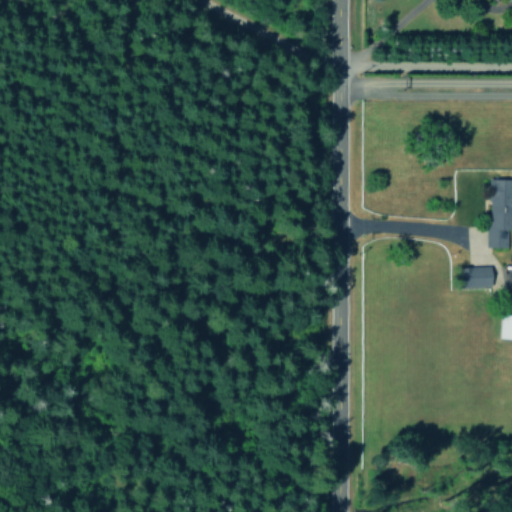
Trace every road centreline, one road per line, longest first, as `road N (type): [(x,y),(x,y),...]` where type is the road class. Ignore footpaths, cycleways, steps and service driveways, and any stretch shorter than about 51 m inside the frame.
road 1 (tertiary): [(326,511),(331,0)]
road 2 (residential): [(331,59),(511,55)]
road 3 (residential): [(331,59),(184,0)]
